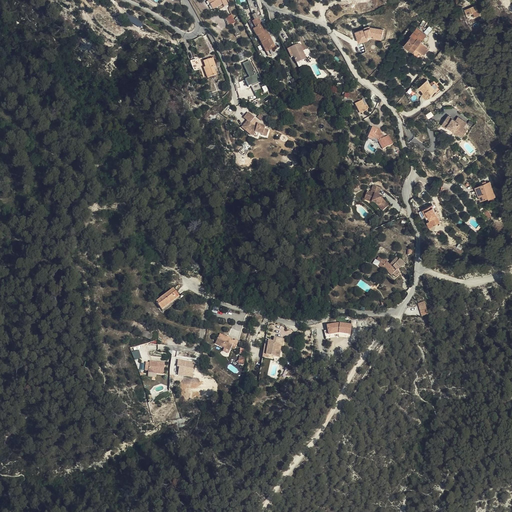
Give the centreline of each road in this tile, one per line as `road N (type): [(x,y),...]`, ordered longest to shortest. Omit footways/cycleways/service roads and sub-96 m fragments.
road 1 (residential): [(189,283),(228,306),(310,323),(344,311),(396,311),(415,287),(412,166),(395,113),(358,77),(325,26),(263,0)]
road 2 (track): [(260,511),(396,311)]
road 3 (residential): [(184,0),(198,26),(185,35),(121,0)]
